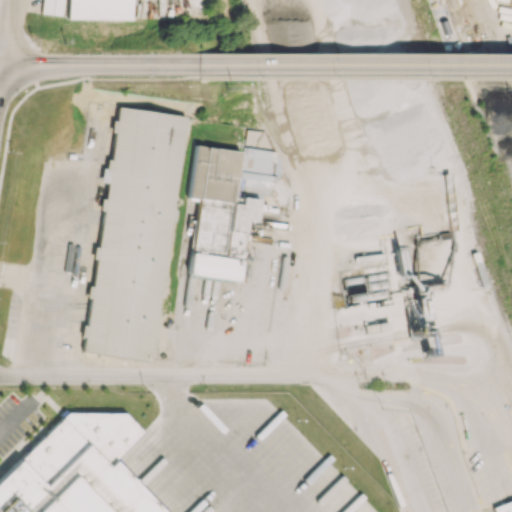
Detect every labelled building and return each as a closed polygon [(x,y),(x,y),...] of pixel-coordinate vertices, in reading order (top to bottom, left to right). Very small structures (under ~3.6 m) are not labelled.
[(61,15),(62,0),(41,0),(40,13),(61,15)] [(67,0),(67,18),(130,20),(130,0),(67,0)] [(119,107),(188,117),(175,209),(177,209),(176,221),(172,220),(155,336),(159,336),(157,348),(153,348),(151,362),(82,352),(84,338),(82,337),(83,326),(87,326),(92,297),(88,297),(89,286),(92,286),(96,259),(93,257),(95,247),(99,247),(104,209),(101,209),(102,198),(106,199),(109,181),(102,180),(103,168),(107,169),(108,159),(112,159),(116,130),(112,130),(114,119),(117,120),(119,107)] [(187,275),(237,281),(245,220),(255,222),(258,194),(272,196),(277,151),(241,147),(240,151),(193,145),(187,197),(196,198),(187,275)] [(0,511),(0,471),(65,406),(121,409),(138,426),(111,453),(169,511),(0,511)] [(511,511),(511,499),(491,507),(493,511),(511,511)]
